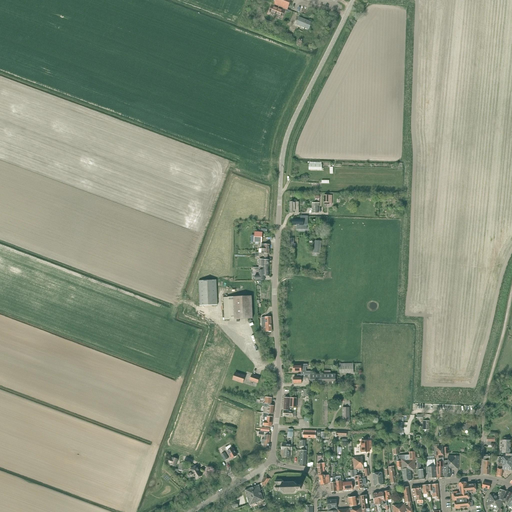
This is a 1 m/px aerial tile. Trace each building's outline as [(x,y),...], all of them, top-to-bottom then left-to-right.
[(272,5),(270,11),(272,11),(271,12),(278,15),(280,9),(282,4),(283,0),(276,0),(276,1),(272,0),(271,0),(270,5),(272,5)] [(295,0),(317,9),(320,0),(295,0)] [(296,20),(293,28),(298,30),(300,31),(303,24),(301,24),(302,22),(296,20)] [(303,24),(300,31),(303,32),(302,32),(307,34),(311,26),(305,24),(305,25),(303,24)] [(295,202),(290,202),(290,212),(295,212),(299,212),(299,202),(295,202)] [(292,222),(292,224),(293,224),(293,225),(297,225),(297,229),(306,230),(307,221),(308,221),(308,216),(301,216),(301,220),(293,219),(293,222),(292,222)] [(254,232),(254,242),(262,242),(262,232),(259,232),(254,232)] [(255,253),(255,256),(259,256),(259,257),(268,258),(268,254),(269,254),(270,245),(262,244),(261,253),(255,253)] [(255,267),(255,270),(259,270),(264,270),(264,267),(269,267),(269,261),(268,261),(268,258),(259,257),(259,259),(258,259),(258,263),(259,263),(259,268),(255,267)] [(259,275),(255,276),(255,280),(259,280),(265,280),(265,276),(269,276),(269,267),(264,267),(264,270),(259,270),(259,275)] [(216,280),(199,281),(200,306),(217,305),(216,280)] [(252,296),(224,297),(225,320),(253,319),(252,296)] [(262,317),(262,324),(262,327),(266,327),(266,331),(271,331),(271,317),(262,317)] [(353,363),(339,364),(339,374),(354,373),(353,363)] [(301,372),(301,374),(310,374),(310,371),(306,371),(306,367),(308,367),(308,365),(301,365),(293,366),(293,368),(293,369),(293,370),(293,371),(293,372),(301,372)] [(235,372),(233,380),(243,383),(245,376),(235,372)] [(323,374),(310,374),(301,374),(297,374),(297,377),(294,377),(294,380),(293,380),(293,383),(294,383),(302,383),(302,380),(310,380),(310,385),(335,385),(336,374),(331,374),(323,374)] [(252,375),(250,380),(258,383),(260,377),(252,375)] [(284,411),(283,416),(292,417),(292,416),(295,417),(297,398),(296,398),(296,393),(292,393),(291,398),(290,398),(290,407),(289,411),(284,411)] [(264,407),(264,413),(273,414),(274,406),(271,405),(272,398),(266,397),(265,403),(264,403),(263,404),(263,406),(264,407)] [(264,422),(262,422),(262,425),(272,426),(273,417),(263,416),(263,417),(265,417),(264,422)] [(270,432),(268,432),(263,432),(259,431),(256,431),(256,432),(259,432),(258,435),(264,435),(264,440),(262,439),(262,443),(264,443),(263,447),(268,448),(270,432)] [(503,453),(502,463),(502,470),(511,470),(511,453),(510,454),(511,440),(502,440),(501,452),(503,453)] [(361,448),(360,448),(360,452),(361,452),(370,452),(369,448),(371,447),(371,441),(361,441),(361,448)] [(282,444),(282,450),(284,450),(284,457),(289,458),(290,450),(292,450),(293,445),(282,444)] [(231,445),(225,448),(227,451),(231,458),(237,455),(231,445)] [(439,446),(434,446),(435,459),(437,459),(437,467),(437,478),(444,478),(443,445),(439,445),(439,446)] [(402,461),(402,463),(405,463),(409,463),(409,462),(411,462),(412,465),(415,465),(414,457),(415,457),(415,452),(409,452),(410,455),(399,456),(400,461),(402,461)] [(448,461),(444,461),(444,478),(450,478),(450,469),(454,469),(458,469),(459,456),(448,456),(448,461)] [(363,469),(362,457),(353,458),(354,470),(361,469),(363,469)] [(428,459),(426,459),(428,479),(436,478),(434,459),(434,457),(428,458),(428,459)] [(170,458),(169,463),(170,464),(175,466),(177,459),(173,458),(172,459),(170,458)] [(405,463),(402,463),(403,482),(412,481),(411,471),(415,470),(415,465),(412,465),(411,462),(409,462),(409,463),(405,463)] [(192,472),(188,475),(191,479),(195,477),(196,479),(202,476),(196,466),(191,469),(192,472)] [(394,467),(389,467),(391,484),(397,483),(394,467)] [(382,473),(373,474),(374,486),(384,485),(382,473)] [(325,475),(319,476),(321,485),(327,484),(327,483),(330,483),(329,475),(326,475),(325,475)] [(357,476),(355,476),(357,489),(363,488),(363,485),(366,484),(365,479),(362,479),(361,475),(357,476)] [(267,476),(261,483),(265,486),(271,479),(267,476)] [(347,481),(343,482),(344,491),(353,490),(352,478),(349,478),(346,479),(347,481)] [(275,481),(275,482),(277,484),(277,486),(275,488),(275,489),(277,490),(281,490),(284,493),(294,493),(297,490),(298,490),(299,490),(300,490),(301,490),(301,488),(301,487),(301,486),(301,485),(300,485),(299,485),(298,485),(297,485),(294,482),(284,482),(281,479),(277,479),(275,481)] [(470,501),(469,492),(476,492),(475,484),(467,484),(467,482),(459,483),(460,492),(453,493),(452,493),(452,494),(452,502),(454,501),(455,509),(470,507),(470,506),(473,506),(472,500),(470,501)] [(484,482),(482,487),(484,488),(483,491),(487,492),(488,489),(489,489),(490,484),(484,482)] [(438,484),(428,485),(429,492),(430,492),(430,491),(433,491),(433,493),(433,498),(437,497),(437,500),(439,500),(438,484)] [(250,490),(245,491),(249,505),(263,501),(260,493),(263,492),(262,489),(260,489),(259,486),(249,489),(250,490)] [(423,500),(422,500),(421,490),(421,486),(412,487),(413,497),(417,496),(417,504),(423,503),(423,500)] [(409,487),(403,488),(405,502),(406,504),(406,503),(408,503),(409,507),(406,507),(406,511),(412,511),(411,502),(409,487)] [(489,495),(486,507),(498,510),(497,511),(499,511),(500,511),(500,509),(505,491),(500,490),(498,497),(489,495)] [(505,495),(503,502),(505,503),(506,501),(505,500),(505,499),(509,501),(511,494),(507,491),(505,495)] [(367,495),(361,496),(362,508),(362,511),(366,511),(366,509),(369,509),(367,495)] [(352,497),(349,498),(350,506),(349,507),(350,510),(352,510),(352,506),(357,506),(356,497),(355,497),(353,497),(352,497)] [(327,501),(328,511),(337,511),(337,500),(327,501)]
